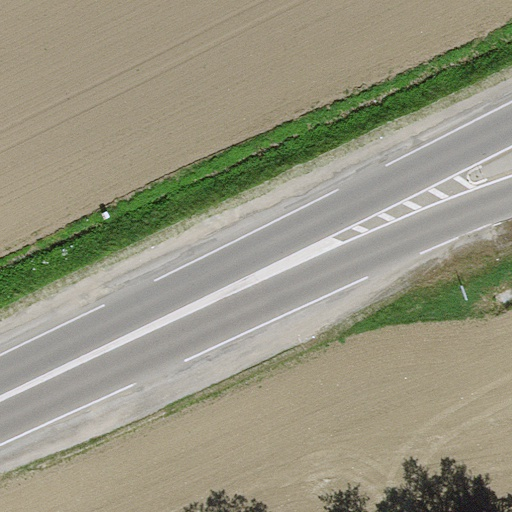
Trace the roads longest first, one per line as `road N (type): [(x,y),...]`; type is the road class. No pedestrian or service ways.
road 1 (primary): [(0,399),(316,249)]
road 2 (primary): [(511,125),(316,249)]
road 3 (primary): [(316,249),(511,199)]
